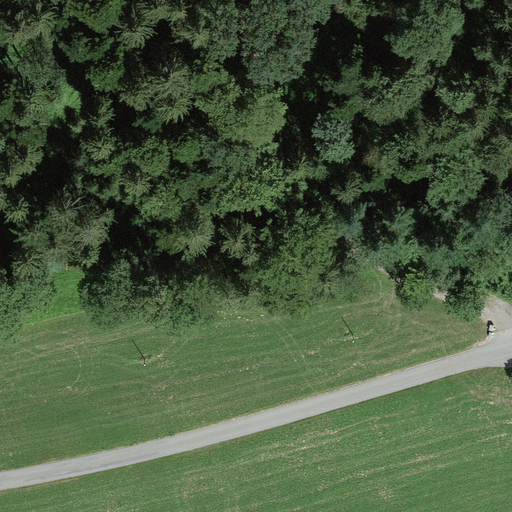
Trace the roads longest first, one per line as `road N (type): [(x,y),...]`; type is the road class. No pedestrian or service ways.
road 1 (unclassified): [(511,346),(301,413),(0,477)]
road 2 (track): [(511,330),(461,305),(343,269),(254,181),(212,27),(213,0)]
